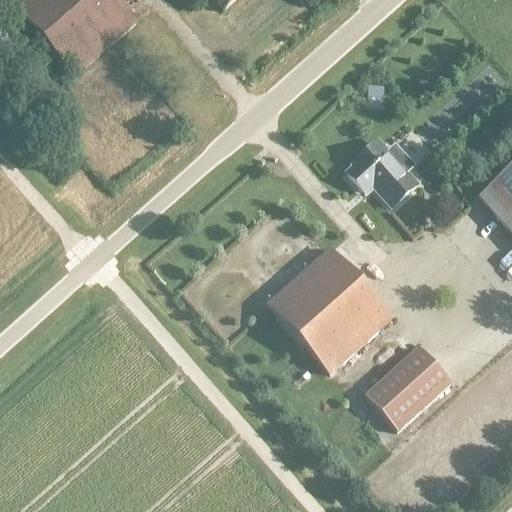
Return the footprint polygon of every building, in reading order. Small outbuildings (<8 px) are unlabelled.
[(72,82),(135,27),(111,0),(24,0),(11,12),(72,82)] [(210,0),(222,13),(237,0),(210,0)] [(376,147),(351,170),(353,172),(345,180),(355,191),(354,192),(358,196),(367,188),(389,213),(414,191),(396,171),(404,164),(394,153),(394,152),(393,150),(385,157),(376,147)] [(511,171),(478,201),(511,238),(511,171)] [(328,379),(390,324),(328,255),(266,311),(328,379)] [(395,437),(449,389),(416,353),(363,402),(395,437)]
